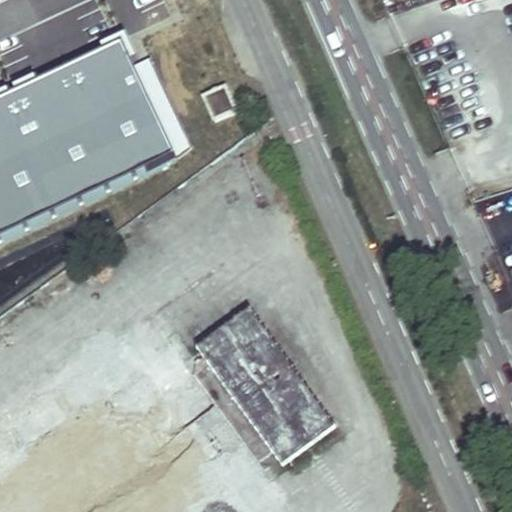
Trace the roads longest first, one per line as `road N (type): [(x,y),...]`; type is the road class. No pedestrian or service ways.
road 1 (unclassified): [(251,0),(465,511)]
road 2 (primary): [(330,0),(511,418)]
